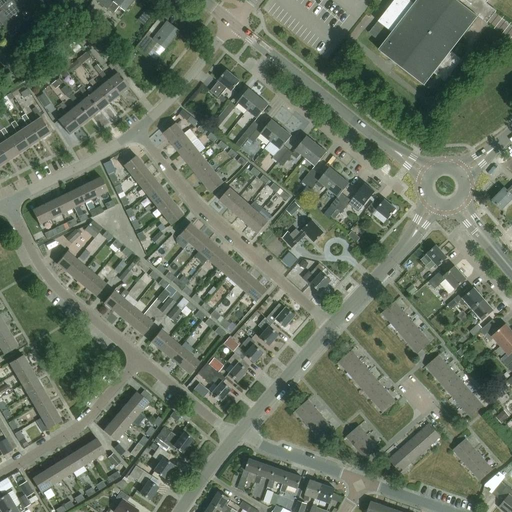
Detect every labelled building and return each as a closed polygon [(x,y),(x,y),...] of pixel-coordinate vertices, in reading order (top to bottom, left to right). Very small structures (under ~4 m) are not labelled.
[(16,28),(26,21),(19,12),(26,6),(20,0),(0,0),(0,11),(2,14),(0,16),(0,25),(1,25),(11,37),(18,31),(16,28)] [(125,11),(133,0),(96,0),(113,13),(119,6),(125,11)] [(389,0),(383,9),(386,11),(368,34),(382,45),(379,50),(425,85),(434,73),(445,82),(462,59),(451,51),(478,17),(509,41),(511,37),(511,23),(486,3),(488,0),(389,0)] [(162,52),(178,31),(166,21),(155,35),(149,31),(135,48),(146,57),(152,49),(155,52),(157,49),(162,52)] [(96,42),(92,46),(100,55),(104,52),(96,42)] [(88,50),(78,58),(81,61),(72,68),(75,73),(93,57),(88,50)] [(119,95),(129,87),(117,73),(119,72),(111,63),(108,65),(115,74),(109,79),(107,80),(119,95)] [(227,99),(222,95),(228,87),(233,91),(241,81),(227,70),(219,80),(211,91),(219,98),(224,102),(227,99)] [(107,80),(109,79),(102,71),(98,73),(105,82),(99,87),(97,88),(109,103),(119,95),(107,80)] [(434,92),(441,83),(435,78),(428,87),(434,92)] [(95,90),(89,95),(87,96),(99,111),(109,103),(97,88),(99,87),(92,79),(88,81),(95,90)] [(87,96),(89,95),(82,86),(79,89),(86,97),(79,103),(78,104),(90,119),(99,111),(87,96)] [(24,98),(31,93),(28,88),(21,93),(24,98)] [(247,110),(259,96),(249,88),(238,102),(247,110)] [(43,107),(49,104),(42,94),(37,97),(43,107)] [(78,104),(79,103),(72,94),(69,97),(76,105),(69,110),(68,112),(80,127),(90,119),(78,104)] [(257,118),(269,104),(259,96),(247,110),(257,118)] [(68,112),(69,110),(63,102),(59,105),(66,113),(58,120),(70,135),(80,127),(68,112)] [(231,102),(225,109),(214,123),(219,127),(236,106),(231,102)] [(29,124),(40,140),(51,133),(41,118),(42,117),(36,107),(32,110),(38,119),(31,123),(29,124)] [(29,124),(31,123),(25,114),(21,117),(27,126),(21,130),(19,131),(29,147),(40,140),(29,124)] [(193,126),(197,121),(191,116),(187,121),(193,126)] [(270,141),(282,127),(272,119),(264,129),(259,125),(249,138),(254,142),(261,133),(270,141)] [(19,131),(21,130),(15,121),(11,123),(17,132),(10,137),(9,138),(19,154),(29,147),(19,131)] [(240,149),(249,138),(259,125),(255,121),(235,145),(240,149)] [(176,122),(163,133),(171,143),(184,133),(176,122)] [(10,137),(5,128),(3,129),(0,123),(0,130),(1,130),(7,139),(0,143),(0,147),(8,161),(19,154),(9,138),(10,137)] [(203,134),(207,130),(201,124),(197,129),(203,134)] [(278,162),(288,149),(283,145),(291,135),(282,127),(270,141),(280,149),(273,158),(278,162)] [(184,133),(171,143),(179,153),(192,143),(184,133)] [(213,142),(215,140),(217,138),(211,133),(207,137),(213,142)] [(305,157),(317,143),(307,135),(293,153),(292,154),(297,158),(300,153),(305,157)] [(223,151),(226,148),(227,146),(221,141),(217,146),(223,151)] [(192,143),(179,153),(187,163),(200,152),(192,143)] [(305,157),(309,160),(315,166),(327,152),(317,143),(305,157)] [(0,147),(0,166),(8,161),(0,147)] [(233,159),(236,156),(237,154),(231,149),(227,154),(233,159)] [(288,149),(278,162),(282,166),(293,153),(288,149)] [(200,152),(187,163),(195,173),(208,162),(200,152)] [(135,156),(122,165),(131,176),(143,166),(135,156)] [(243,167),(247,162),(240,157),(237,162),(243,167)] [(104,164),(110,171),(114,167),(109,160),(104,164)] [(208,162),(195,173),(203,183),(216,172),(208,162)] [(143,166),(131,176),(138,186),(151,176),(143,166)] [(256,177),(260,173),(253,167),(250,172),(256,177)] [(328,189),(340,175),(330,167),(321,176),(317,173),(307,186),(312,190),(316,184),(320,187),(323,187),(324,186),(328,189)] [(307,186),(317,173),(312,169),(302,182),(307,186)] [(111,182),(112,182),(117,180),(113,172),(108,175),(111,182)] [(216,172),(203,183),(211,193),(224,182),(216,172)] [(265,185),(269,180),(263,175),(259,180),(265,185)] [(336,209),(346,196),(341,193),(349,183),(340,175),(328,189),(338,197),(331,205),(336,209)] [(100,176),(89,182),(96,197),(107,191),(100,176)] [(151,176),(138,186),(146,195),(159,185),(151,176)] [(89,182),(77,187),(84,202),(96,197),(89,182)] [(275,193),(279,189),(273,183),(269,188),(275,193)] [(365,183),(353,197),(368,209),(375,200),(371,197),(375,191),(365,183)] [(117,194),(121,192),(122,191),(119,184),(113,186),(117,194)] [(159,185),(146,195),(154,205),(167,195),(159,185)] [(511,198),(511,185),(508,190),(505,187),(492,200),(502,209),(511,199),(511,198)] [(77,187),(66,193),(73,207),(84,202),(77,187)] [(230,188),(219,200),(229,208),(239,196),(230,188)] [(286,202),(289,197),(283,192),(279,196),(286,202)] [(66,193),(54,198),(61,213),(73,207),(66,193)] [(122,205),(128,203),(124,195),(119,198),(122,205)] [(167,195),(154,205),(162,215),(175,205),(167,195)] [(239,196),(229,208),(238,217),(249,204),(239,196)] [(341,214),(352,201),(346,196),(336,209),(341,214)] [(54,198),(42,204),(49,218),(61,213),(54,198)] [(107,209),(110,207),(114,205),(112,199),(104,203),(107,209)] [(375,200),(368,209),(367,210),(373,215),(377,210),(388,219),(397,209),(385,199),(381,205),(375,200)] [(299,208),(294,203),(290,207),(295,213),(299,208)] [(42,204),(31,209),(38,224),(49,218),(42,204)] [(249,204),(238,217),(248,225),(258,213),(249,204)] [(175,205),(162,215),(170,225),(183,215),(175,205)] [(91,217),(103,211),(100,206),(89,211),(91,217)] [(130,207),(125,210),(128,217),(134,215),(130,207)] [(80,222),(87,218),(85,213),(77,216),(80,222)] [(258,213),(248,225),(257,233),(268,221),(258,213)] [(69,227),(75,224),(76,223),(74,218),(66,222),(69,227)] [(92,219),(88,224),(97,232),(101,227),(92,219)] [(136,219),(130,221),(134,229),(139,226),(136,219)] [(314,242),(324,232),(312,220),(302,229),(303,230),(300,232),(297,229),(291,235),(288,231),(283,237),(292,247),(307,234),(314,242)] [(57,233),(64,229),(65,229),(62,223),(55,227),(57,233)] [(188,223),(178,235),(188,243),(198,231),(189,223),(188,223)] [(46,238),(52,235),(54,234),(51,229),(44,233),(46,238)] [(65,238),(70,243),(79,234),(74,229),(65,238)] [(108,240),(112,236),(106,230),(102,235),(108,240)] [(141,231),(136,233),(139,241),(145,238),(141,231)] [(198,231),(188,243),(197,251),(208,239),(198,231)] [(160,232),(151,240),(157,245),(165,237),(160,232)] [(118,248),(121,244),(115,238),(111,243),(118,248)] [(208,239),(197,251),(207,260),(217,248),(208,239)] [(437,245),(421,260),(426,266),(427,265),(431,270),(437,264),(438,266),(448,257),(437,245)] [(127,257),(127,256),(131,252),(125,247),(121,251),(127,257)] [(217,248),(207,260),(217,268),(227,256),(217,248)] [(66,250),(56,263),(65,271),(76,259),(66,250)] [(227,256),(217,268),(226,276),(237,264),(227,256)] [(76,259),(65,271),(75,279),(86,267),(76,259)] [(139,259),(135,264),(145,272),(149,268),(139,259)] [(122,261),(114,270),(119,274),(126,265),(122,261)] [(130,272),(136,265),(133,262),(127,269),(126,269),(118,278),(124,283),(132,273),(130,272)] [(161,273),(165,269),(159,263),(155,268),(161,273)] [(237,264),(226,276),(236,284),(246,272),(237,264)] [(321,292),(332,280),(322,272),(325,269),(319,264),(311,273),(316,277),(311,283),(321,292)] [(427,288),(431,284),(435,289),(441,284),(449,294),(455,288),(456,289),(467,279),(456,266),(447,274),(443,269),(425,285),(427,288)] [(86,267),(75,279),(85,288),(95,275),(86,267)] [(154,280),(158,275),(152,270),(148,274),(154,280)] [(170,281),(174,276),(168,271),(164,276),(170,281)] [(246,272),(236,284),(245,293),(256,281),(246,272)] [(95,275),(85,288),(95,296),(105,283),(95,275)] [(180,290),(184,285),(174,277),(171,281),(180,290)] [(164,288),(168,284),(161,278),(157,283),(164,288)] [(256,281),(245,293),(255,301),(265,289),(256,281)] [(187,296),(188,295),(191,291),(185,286),(181,290),(187,296)] [(484,298),(475,288),(471,290),(468,287),(447,305),(451,310),(463,299),(467,303),(472,309),(484,298)] [(112,310),(123,298),(127,293),(123,290),(119,295),(113,290),(103,302),(112,310)] [(176,291),(171,297),(176,301),(181,295),(176,291)] [(196,303),(197,303),(200,299),(194,294),(190,298),(196,303)] [(165,315),(176,302),(170,297),(159,310),(165,315)] [(122,318),(132,306),(123,298),(112,310),(122,318)] [(472,309),(477,314),(482,320),(494,309),(484,298),(472,309)] [(191,311),(195,307),(188,301),(185,306),(191,311)] [(395,301),(382,312),(391,323),(404,312),(395,301)] [(206,312),(206,311),(210,307),(203,302),(199,306),(206,312)] [(279,303),(266,318),(272,323),(275,320),(284,327),(294,316),(284,307),(284,308),(279,303)] [(132,306),(122,318),(132,326),(142,314),(132,306)] [(172,322),(181,311),(176,306),(167,317),(172,322)] [(200,320),(204,315),(198,310),(194,314),(200,320)] [(215,320),(216,319),(219,315),(213,310),(209,314),(215,320)] [(460,319),(467,314),(463,310),(457,315),(460,319)] [(404,312),(391,323),(400,333),(413,322),(404,312)] [(142,314),(132,326),(141,335),(152,322),(142,314)] [(467,314),(460,319),(464,323),(471,318),(467,314)] [(265,317),(258,325),(264,330),(259,337),(268,345),(278,334),(269,327),(272,323),(266,318),(265,317)] [(210,328),(214,323),(208,318),(204,322),(210,328)] [(225,328),(226,327),(229,324),(223,318),(219,323),(225,328)] [(500,346),(511,335),(511,330),(506,324),(501,329),(493,320),(481,331),(490,341),(493,338),(500,346)] [(413,322),(400,333),(409,343),(422,332),(413,322)] [(6,324),(0,327),(0,341),(13,335),(6,324)] [(473,336),(481,328),(477,324),(469,332),(473,336)] [(220,336),(224,332),(218,326),(214,331),(220,336)] [(159,328),(149,341),(159,349),(169,337),(159,328)] [(422,332),(409,343),(417,354),(430,342),(422,332)] [(13,335),(0,341),(0,345),(5,354),(19,345),(13,335)] [(501,359),(511,371),(511,372),(511,335),(500,346),(507,354),(501,359)] [(253,362),(262,352),(253,344),(255,342),(248,336),(242,343),(248,349),(245,353),(244,354),(245,356),(253,362)] [(169,337),(159,349),(169,357),(179,345),(169,337)] [(244,354),(245,353),(238,347),(239,345),(230,338),(224,344),(234,353),(242,360),(245,356),(244,354)] [(179,345),(169,357),(179,366),(189,353),(179,345)] [(466,353),(462,348),(458,352),(462,357),(466,353)] [(351,351),(338,362),(347,372),(360,360),(351,351)] [(189,353),(179,366),(189,374),(199,361),(189,353)] [(239,363),(242,360),(234,353),(227,361),(234,366),(228,373),(237,381),(247,370),(239,363)] [(24,354),(10,363),(17,374),(31,365),(24,354)] [(439,355),(426,366),(435,376),(448,365),(439,355)] [(208,363),(218,371),(223,365),(213,358),(208,363)] [(360,360),(347,372),(356,382),(369,371),(360,360)] [(218,372),(208,363),(198,373),(210,383),(212,380),(218,385),(212,392),(221,400),(230,389),(222,382),(226,378),(218,372)] [(31,365),(17,374),(23,384),(37,376),(31,365)] [(448,365),(435,376),(444,387),(457,376),(448,365)] [(369,371),(356,382),(365,393),(378,381),(369,371)] [(503,382),(510,376),(507,372),(500,379),(503,382)] [(37,376),(23,384),(30,395),(43,387),(37,376)] [(457,376),(444,387),(453,397),(466,386),(457,376)] [(511,376),(507,381),(501,386),(504,389),(510,384),(511,385),(511,384),(511,376)] [(378,381),(365,393),(374,403),(387,391),(378,381)] [(7,384),(0,388),(0,390),(2,393),(10,388),(7,384)] [(466,386),(453,397),(462,407),(475,396),(466,386)] [(43,387),(30,395),(36,406),(50,398),(43,387)] [(136,391),(128,401),(141,411),(149,402),(136,391)] [(387,391),(374,403),(383,413),(396,402),(387,391)] [(475,396),(462,407),(470,417),(483,406),(475,396)] [(50,398),(36,406),(42,417),(56,409),(50,398)] [(291,414),(295,411),(304,421),(317,410),(308,400),(301,406),(297,402),(287,410),(291,414)] [(128,401),(120,411),(133,421),(141,411),(128,401)] [(6,420),(12,417),(8,409),(2,412),(6,420)] [(56,409),(42,417),(49,428),(63,420),(56,409)] [(317,410),(304,421),(313,432),(326,420),(317,410)] [(502,423),(510,416),(505,410),(497,416),(502,423)] [(120,411),(112,421),(124,431),(133,421),(120,411)] [(163,420),(158,416),(153,423),(158,427),(163,420)] [(12,430),(17,427),(13,420),(9,423),(12,430)] [(326,420),(313,432),(322,442),(335,430),(326,420)] [(112,421),(104,430),(116,441),(124,431),(112,421)] [(0,427),(6,438),(11,435),(5,424),(0,427)] [(430,424),(419,433),(431,445),(441,436),(430,424)] [(359,425),(346,437),(355,447),(368,435),(359,425)] [(155,430),(151,426),(146,433),(150,436),(155,430)] [(167,449),(170,446),(176,450),(177,448),(183,452),(193,438),(184,431),(179,437),(164,426),(155,439),(167,449)] [(19,440),(24,438),(20,431),(15,434),(19,440)] [(419,433),(409,441),(421,454),(431,445),(419,433)] [(11,435),(6,438),(13,449),(18,446),(11,435)] [(368,435),(355,447),(364,457),(377,446),(368,435)] [(148,439),(143,436),(139,442),(143,446),(148,439)] [(0,450),(2,455),(13,449),(6,438),(0,441),(0,450)] [(97,438),(86,445),(95,459),(106,452),(97,438)] [(466,439),(453,451),(462,461),(475,449),(466,439)] [(409,441),(399,450),(411,463),(421,454),(409,441)] [(165,478),(174,465),(167,460),(171,454),(153,442),(150,447),(156,451),(152,456),(160,462),(154,470),(165,478)] [(120,455),(125,451),(119,443),(114,447),(120,455)] [(143,446),(138,443),(130,454),(135,457),(143,446)] [(86,445),(76,451),(84,465),(95,459),(86,445)] [(475,449),(462,461),(471,471),(484,459),(475,449)] [(399,450),(389,459),(400,472),(411,463),(399,450)] [(76,451),(65,458),(73,472),(84,465),(76,451)] [(113,453),(108,457),(116,467),(121,462),(113,453)] [(65,458),(54,465),(63,479),(73,472),(65,458)] [(259,475),(263,463),(250,459),(248,463),(245,462),(242,469),(245,470),(238,488),(244,490),(248,479),(247,478),(249,472),(258,475),(259,475)] [(484,459),(471,471),(480,481),(493,470),(484,459)] [(272,480),(276,468),(263,463),(259,475),(258,475),(255,482),(260,484),(263,476),(271,479),(272,480)] [(54,465),(43,471),(52,485),(63,479),(54,465)] [(136,466),(129,476),(145,486),(140,493),(150,500),(158,487),(149,481),(152,477),(136,466)] [(285,484),(289,473),(276,468),(272,480),(271,479),(268,487),(273,489),(276,481),(284,484),(285,484)] [(485,486),(498,497),(504,502),(500,506),(507,511),(511,511),(511,488),(502,480),(505,475),(500,470),(485,483),(485,486)] [(43,471),(32,478),(40,492),(52,485),(43,471)] [(121,476),(118,471),(106,478),(109,483),(121,476)] [(298,488),(302,477),(289,473),(285,484),(284,484),(281,491),(286,493),(289,485),(298,488)] [(10,476),(0,480),(0,487),(2,491),(14,485),(10,476)] [(106,485),(103,480),(96,485),(99,490),(106,485)] [(318,499),(323,484),(311,480),(304,499),(309,501),(311,496),(316,498),(318,499)] [(27,482),(21,485),(27,496),(33,493),(27,482)] [(313,506),(310,511),(328,511),(318,508),(321,500),(331,503),(336,489),(323,484),(318,499),(316,498),(313,506)] [(95,492),(92,487),(85,491),(88,496),(95,492)] [(267,489),(263,500),(270,503),(274,493),(274,491),(267,489)] [(13,491),(0,497),(0,509),(1,511),(6,511),(21,504),(18,499),(13,491)] [(121,501),(114,511),(137,511),(138,510),(126,502),(130,497),(121,491),(116,498),(121,501)] [(231,499),(219,491),(212,503),(222,510),(221,511),(222,511),(232,511),(231,511),(232,509),(227,505),(231,499)] [(85,499),(81,494),(74,498),(78,503),(85,499)] [(24,495),(18,499),(21,504),(27,500),(24,495)] [(38,500),(35,495),(29,500),(31,504),(38,500)] [(286,508),(292,511),(296,501),(289,499),(286,508)] [(27,500),(21,504),(23,509),(30,505),(27,500)] [(74,505),(71,500),(64,504),(67,510),(74,505)] [(258,511),(259,511),(242,501),(239,507),(247,511),(258,511)] [(304,511),(307,504),(299,501),(294,511),(304,511)] [(381,511),(384,505),(371,501),(367,511),(381,511)] [(220,511),(221,511),(222,510),(212,503),(206,511),(220,511)]
